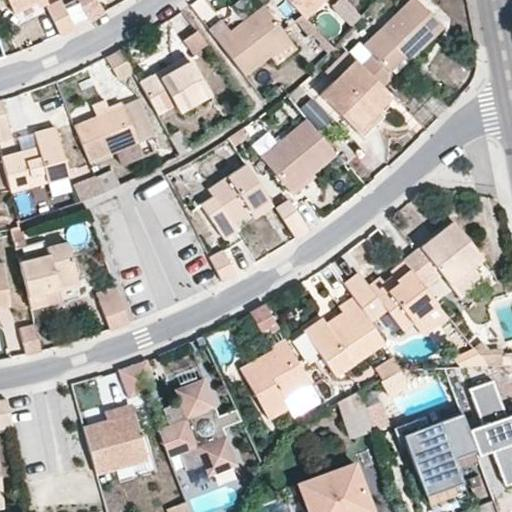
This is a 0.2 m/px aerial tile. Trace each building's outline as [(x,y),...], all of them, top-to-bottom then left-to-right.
[(6,0),(13,14),(38,0),(6,0)] [(77,0),(89,21),(104,13),(97,0),(77,0)] [(288,0),(308,19),(328,0),(288,0)] [(370,54),(355,67),(377,91),(396,58),(407,70),(444,30),(408,0),(406,0),(363,43),(370,54)] [(59,4),(45,9),(59,34),(74,28),(59,4)] [(263,7),(219,43),(248,77),(297,48),(263,7)] [(196,35),(182,45),(190,56),(204,45),(196,35)] [(118,51),(103,57),(116,80),(132,70),(118,51)] [(185,61),(143,86),(163,123),(210,102),(185,61)] [(355,67),(319,100),(351,133),(386,101),(377,91),(355,67)] [(152,139),(142,101),(77,127),(92,161),(152,139)] [(306,122),(261,158),(287,192),(335,155),(306,122)] [(181,132),(170,139),(179,153),(190,147),(181,132)] [(60,146),(6,157),(13,191),(67,180),(60,146)] [(241,164),(205,187),(210,193),(201,202),(220,235),(233,228),(229,221),(264,198),(241,164)] [(112,171),(71,186),(80,202),(118,185),(112,171)] [(285,202),(272,210),(290,241),(303,233),(285,202)] [(452,222),(390,271),(397,283),(378,299),(401,331),(436,303),(425,285),(436,276),(458,301),(481,282),(470,268),(482,259),(452,222)] [(66,254),(17,268),(27,303),(76,289),(66,254)] [(219,254),(209,260),(222,283),(232,278),(219,254)] [(350,295),(304,331),(333,375),(378,343),(350,295)] [(116,299),(98,306),(107,330),(125,323),(116,299)] [(261,307),(250,315),(267,338),(278,330),(261,307)] [(31,326),(19,330),(26,350),(38,347),(31,326)] [(284,346),(240,371),(269,420),(313,394),(284,346)] [(382,382),(401,370),(391,356),(373,368),(382,382)] [(144,363),(113,376),(125,399),(155,391),(144,363)] [(492,382),(467,388),(482,429),(466,434),(477,456),(487,451),(501,486),(511,482),(511,415),(505,417),(492,382)] [(232,467),(202,383),(176,393),(179,404),(162,411),(168,428),(155,432),(166,460),(178,456),(183,472),(200,462),(204,474),(232,467)] [(5,401),(0,402),(0,427),(10,425),(5,401)] [(475,403),(400,434),(423,497),(462,478),(451,458),(474,445),(466,434),(482,429),(487,427),(475,403)] [(366,404),(342,415),(352,436),(376,425),(366,404)] [(133,418),(86,432),(95,479),(151,465),(133,418)] [(369,511),(354,465),(297,485),(306,511),(369,511)] [(185,511),(181,502),(162,509),(163,511),(185,511)]
